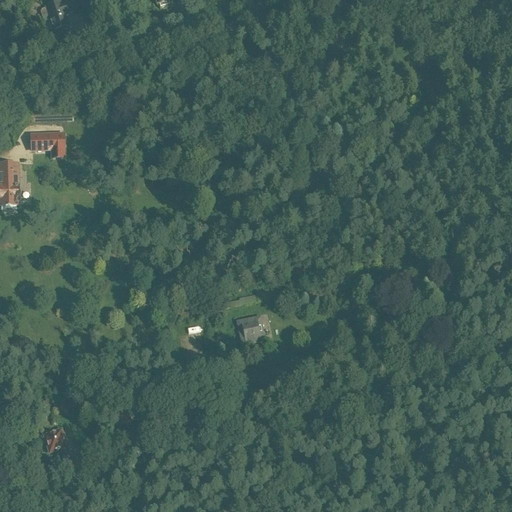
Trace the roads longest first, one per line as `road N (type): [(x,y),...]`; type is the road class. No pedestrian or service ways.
road 1 (unclassified): [(0,106),(351,0)]
road 2 (unknown): [(267,511),(286,477),(366,409),(417,383),(511,358)]
road 3 (track): [(29,492),(227,414)]
